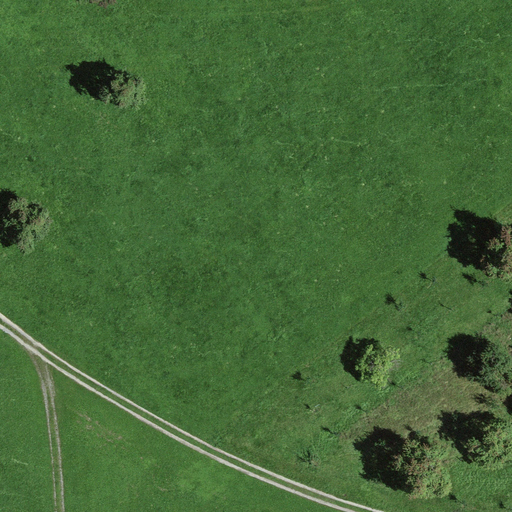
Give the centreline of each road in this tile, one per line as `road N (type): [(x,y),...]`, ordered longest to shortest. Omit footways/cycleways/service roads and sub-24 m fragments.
road 1 (track): [(366,511),(273,480),(130,407),(0,322)]
road 2 (track): [(33,346),(47,390),(61,511)]
